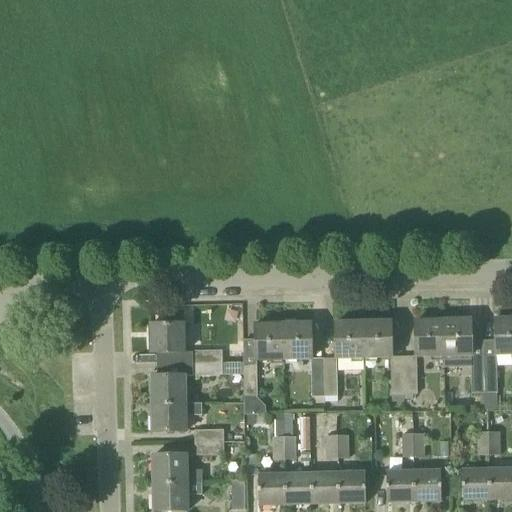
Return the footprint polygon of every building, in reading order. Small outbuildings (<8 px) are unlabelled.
[(183,325),(182,313),(163,314),(163,326),(150,326),(151,355),(184,354),(183,325)] [(494,357),(511,356),(511,319),(493,320),(494,357)] [(442,321),(443,357),(471,357),(470,320),(442,321)] [(415,358),(443,357),(442,321),(415,322),(415,358)] [(362,323),(363,359),(391,358),(390,322),(362,323)] [(335,360),(363,359),(362,323),(334,324),(335,360)] [(283,325),(283,361),(311,360),(311,324),(283,325)] [(255,361),(283,361),(283,325),(254,325),(255,361)] [(191,365),(221,364),(221,352),(191,353),(191,365)] [(221,364),(191,365),(192,378),(221,378),(221,364)] [(483,364),(470,364),(471,395),(484,395),(483,364)] [(495,364),(483,364),(484,395),(497,394),(496,364),(495,364)] [(403,365),(390,365),(391,397),(404,397),(403,365)] [(416,365),(403,365),(404,397),(417,396),(416,365)] [(323,367),(310,368),(311,399),(324,399),(323,367)] [(334,367),(323,367),(324,399),(336,398),(336,367),(334,367)] [(243,417),(245,417),(265,416),(265,408),(256,400),(255,369),(242,370),(243,417)] [(152,406),(186,405),(185,377),(151,378),(152,406)] [(186,405),(152,406),(152,433),(186,432),(186,405)] [(291,438),(290,415),(275,415),(275,422),(274,422),(274,439),(272,439),(272,462),(295,462),(295,438),(291,438)] [(402,431),(419,431),(420,420),(403,419),(402,431)] [(299,452),(308,452),(308,420),(299,420),(299,452)] [(223,432),(194,433),(194,445),(223,444),(223,432)] [(476,458),(489,457),(488,433),(475,434),(476,458)] [(488,433),(489,457),(500,457),(499,433),(488,433)] [(401,460),(414,460),(413,436),(401,436),(401,460)] [(413,436),(414,460),(424,460),(423,436),(413,436)] [(325,462),(348,461),(347,438),(325,438),(325,462)] [(223,444),(194,445),(194,458),(223,457),(223,444)] [(309,464),(309,454),(300,454),(300,463),(309,464)] [(187,483),(187,485),(201,485),(200,472),(187,473),(186,457),(152,458),(153,485),(187,483)] [(511,470),(489,471),(490,502),(511,501),(511,470)] [(463,503),(490,502),(489,471),(462,472),(463,503)] [(414,473),(414,504),(441,503),(441,472),(414,473)] [(388,504),(414,504),(414,473),(387,473),(388,504)] [(312,506),(339,506),(338,474),(311,475),(312,506)] [(338,474),(339,506),(365,505),(365,474),(338,474)] [(258,507),(285,507),(285,475),(258,476),(258,507)] [(285,507),(312,506),(311,475),(285,475),(285,507)] [(244,482),(231,482),(231,511),(244,511),(244,482)] [(161,511),(187,511),(187,485),(187,483),(153,485),(153,511),(161,511)]
